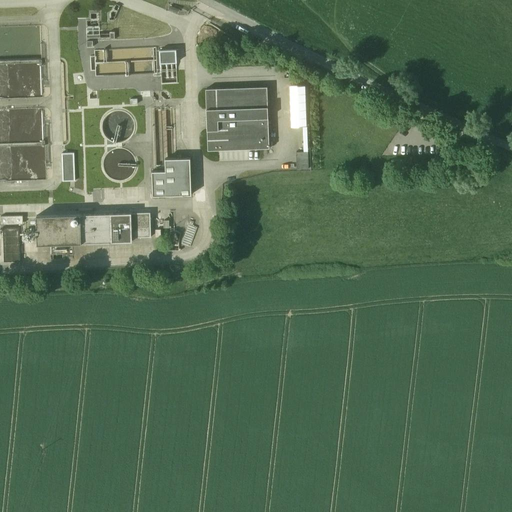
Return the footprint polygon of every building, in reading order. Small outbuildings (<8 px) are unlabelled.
[(180,60),(180,47),(160,48),(160,61),(180,60)] [(310,124),(309,83),(289,84),(291,125),(310,124)] [(269,85),(209,87),(211,148),(271,146),(269,85)] [(311,167),(310,149),(297,150),(298,168),(311,167)] [(77,179),(76,151),(61,151),(62,179),(77,179)] [(175,157),(169,158),(169,169),(159,169),(155,169),(156,194),(194,193),(193,157),(175,157)] [(154,211),(40,215),(41,244),(136,241),(136,235),(155,235),(154,211)] [(27,213),(1,213),(1,221),(27,221),(27,213)]
